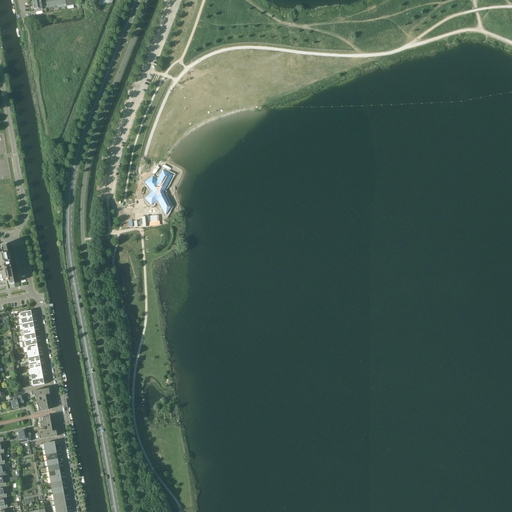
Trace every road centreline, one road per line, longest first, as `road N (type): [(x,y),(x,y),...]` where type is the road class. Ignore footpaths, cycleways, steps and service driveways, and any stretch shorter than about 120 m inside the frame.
road 1 (secondary): [(115,511),(67,212),(83,132),(135,0)]
road 2 (residential): [(74,511),(32,295)]
road 3 (unclassified): [(13,238),(27,215),(0,72)]
